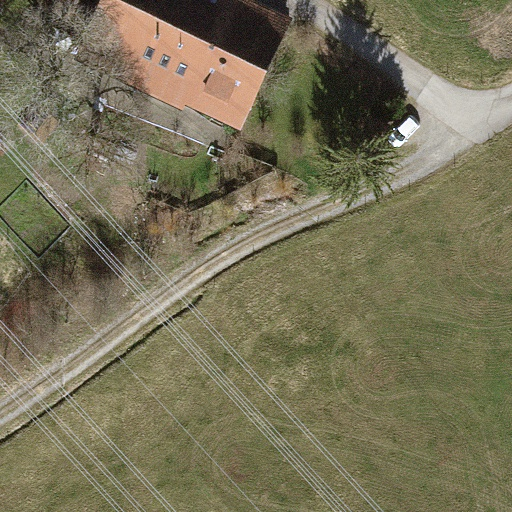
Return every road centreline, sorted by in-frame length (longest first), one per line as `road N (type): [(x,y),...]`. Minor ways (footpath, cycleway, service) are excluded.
road 1 (track): [(391,186),(231,254),(0,419)]
road 2 (residential): [(511,105),(481,133),(391,186)]
